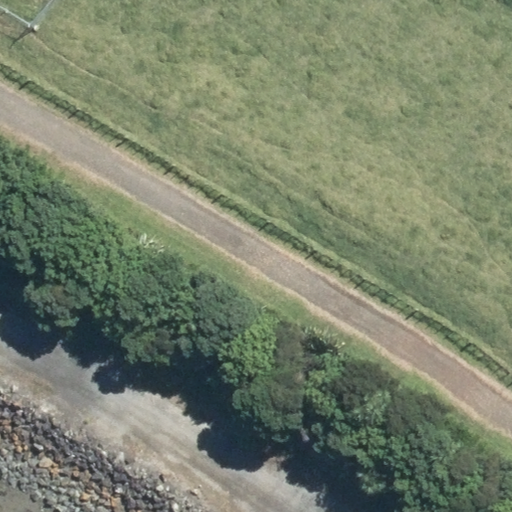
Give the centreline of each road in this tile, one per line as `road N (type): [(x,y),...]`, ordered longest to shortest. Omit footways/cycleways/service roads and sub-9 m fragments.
road 1 (track): [(0,100),(370,321),(511,427)]
road 2 (track): [(0,350),(61,380),(237,511)]
